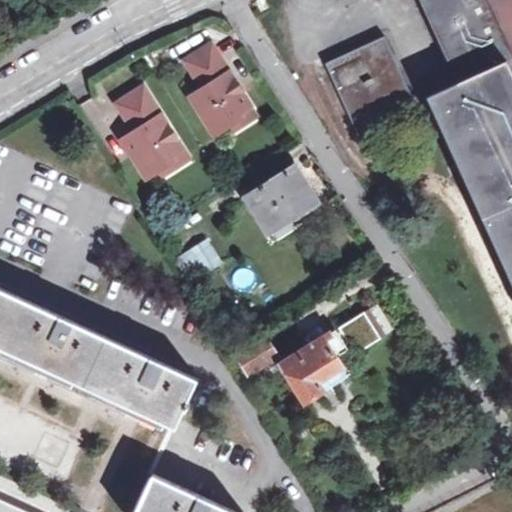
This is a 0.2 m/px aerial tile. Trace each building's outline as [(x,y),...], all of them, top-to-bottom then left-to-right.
[(462,77),(427,93),(511,275),(511,0),(428,0),(455,61),(462,77)] [(357,123),(415,97),(407,81),(386,32),(328,58),(357,123)] [(244,111),(254,105),(218,43),(193,58),(209,85),(197,92),(221,132),(233,124),(247,116),(244,111)] [(462,77),(455,61),(407,81),(415,97),(427,93),(462,77)] [(152,173),(165,165),(178,157),(175,152),(188,145),(150,83),(124,99),(140,127),(128,135),(152,173)] [(247,116),(233,124),(236,131),(260,116),(254,105),(244,111),(247,116)] [(178,157),(165,165),(169,171),(194,156),(188,145),(175,152),(178,157)] [(297,163),(247,192),(269,229),(319,199),(297,163)] [(195,248),(211,273),(226,263),(209,238),(195,248)] [(211,273),(195,248),(177,260),(193,284),(211,273)] [(0,343),(171,423),(180,403),(184,404),(188,396),(184,395),(192,375),(0,286),(0,343)] [(384,336),(367,310),(342,326),(344,329),(341,332),(338,328),(327,334),(325,331),(309,342),(305,336),(290,345),(293,351),(282,358),(306,399),(356,365),(347,349),(355,346),(359,352),(384,336)] [(277,353),(266,334),(238,352),(250,370),(277,353)] [(239,511),(150,471),(131,511),(239,511)]
